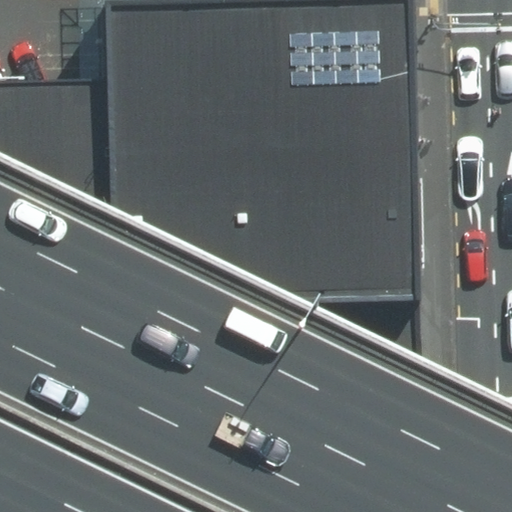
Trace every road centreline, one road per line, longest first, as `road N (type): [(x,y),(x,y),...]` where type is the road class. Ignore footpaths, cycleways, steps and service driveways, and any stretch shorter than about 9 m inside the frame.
road 1 (motorway): [(0,317),(404,511)]
road 2 (motorway): [(132,511),(0,449)]
